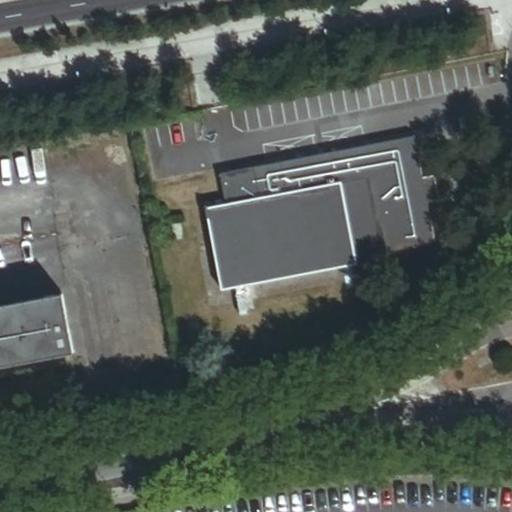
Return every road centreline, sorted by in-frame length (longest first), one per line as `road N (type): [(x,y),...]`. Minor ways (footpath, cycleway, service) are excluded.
road 1 (tertiary): [(0,482),(311,420)]
road 2 (tertiary): [(311,420),(511,398)]
road 3 (tertiary): [(311,420),(511,418)]
road 4 (tertiary): [(476,337),(311,420)]
road 5 (primary): [(0,23),(138,0)]
